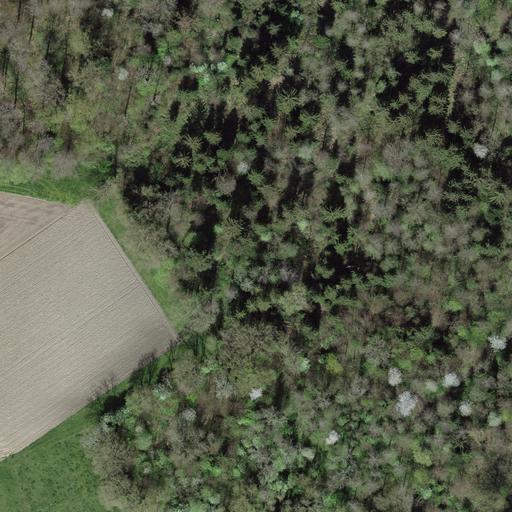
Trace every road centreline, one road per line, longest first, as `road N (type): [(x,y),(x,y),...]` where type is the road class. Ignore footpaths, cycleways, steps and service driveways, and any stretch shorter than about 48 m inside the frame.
road 1 (track): [(511,17),(477,83),(444,117),(246,222)]
road 2 (track): [(511,336),(397,440)]
